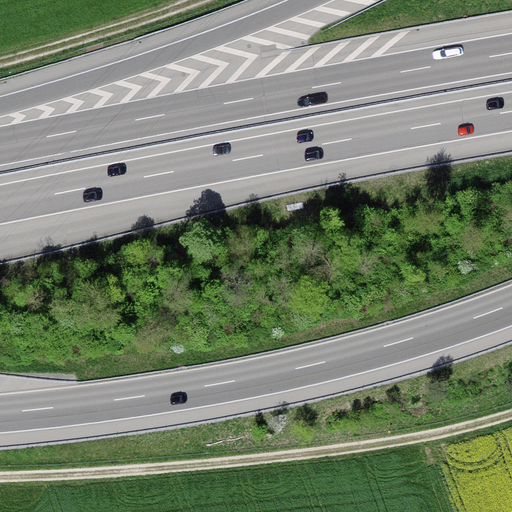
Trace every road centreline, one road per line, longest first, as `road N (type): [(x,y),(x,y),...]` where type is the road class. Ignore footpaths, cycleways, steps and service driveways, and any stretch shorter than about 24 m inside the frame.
road 1 (motorway): [(0,412),(310,365),(511,303)]
road 2 (motorway): [(0,204),(511,111)]
road 3 (motorway): [(511,53),(0,145)]
road 4 (track): [(0,476),(318,452),(511,413)]
road 5 (motorway): [(309,0),(0,106)]
road 6 (track): [(197,0),(0,62)]
